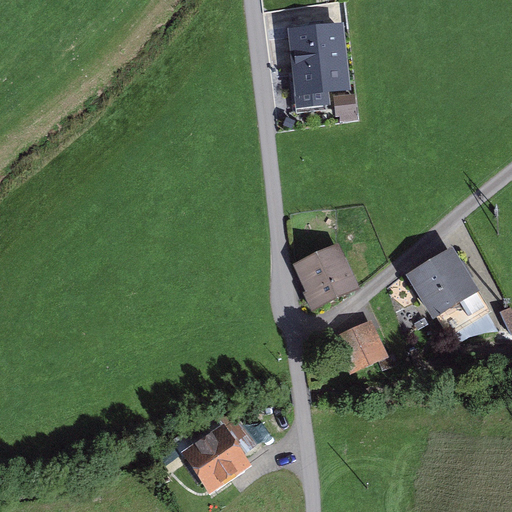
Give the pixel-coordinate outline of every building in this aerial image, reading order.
[(327,90),(346,88),(340,28),(292,32),(299,107),(328,105),(327,90)] [(336,248),(296,267),(313,304),(353,285),(336,248)] [(486,312),(452,254),(413,276),(448,334),(486,312)] [(387,354),(371,321),(333,339),(348,372),(387,354)] [(210,487),(245,463),(234,446),(245,438),(231,417),(184,448),(210,487)]
